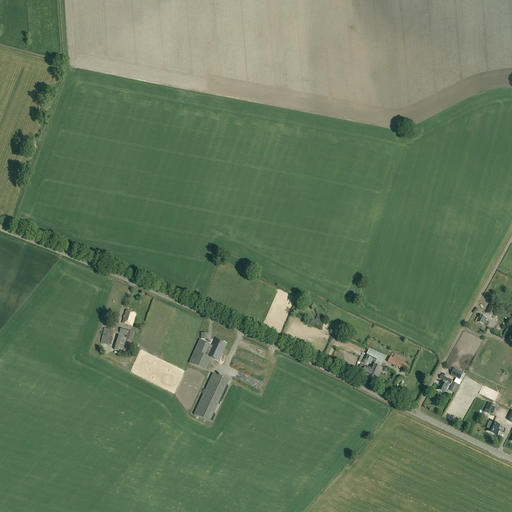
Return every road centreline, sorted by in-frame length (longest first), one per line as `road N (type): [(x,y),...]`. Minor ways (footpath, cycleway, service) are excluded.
road 1 (tertiary): [(415,414),(0,227)]
road 2 (unclassified): [(415,414),(511,240)]
